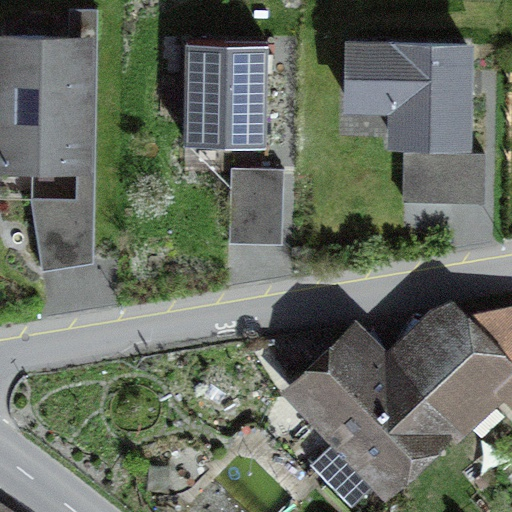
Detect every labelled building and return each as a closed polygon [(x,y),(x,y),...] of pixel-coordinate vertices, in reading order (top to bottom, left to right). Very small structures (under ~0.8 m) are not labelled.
[(68,36),(2,35),(0,132),(0,161),(80,163),(82,36),(96,37),(97,7),(69,7),(68,36)] [(267,40),(186,38),(184,140),(265,141),(267,40)] [(467,43),(349,42),(349,102),(394,102),(393,140),(465,141),(467,43)] [(480,158),(406,157),(406,196),(479,197),(480,158)] [(281,172),(233,171),(232,233),(279,234),(281,172)] [(304,384),(387,470),(506,356),(511,362),(511,305),(465,313),(458,306),(386,375),(352,339),(304,384)]
